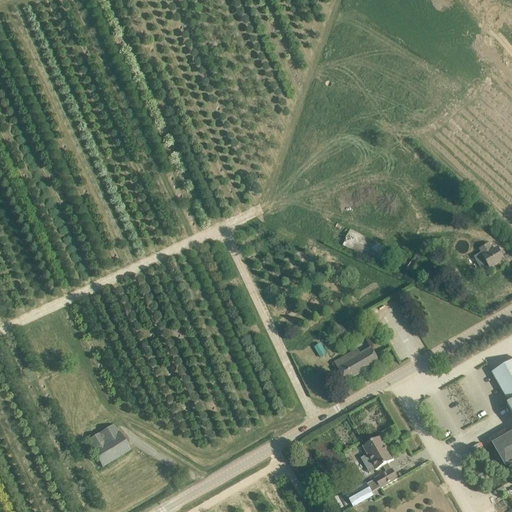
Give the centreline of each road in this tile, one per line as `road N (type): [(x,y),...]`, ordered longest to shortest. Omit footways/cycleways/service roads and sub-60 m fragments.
road 1 (tertiary): [(162,511),(393,381)]
road 2 (unclassified): [(471,511),(393,381)]
road 3 (tertiary): [(393,381),(511,312)]
